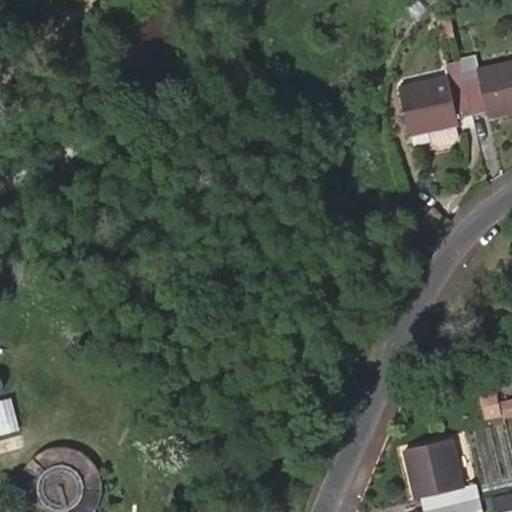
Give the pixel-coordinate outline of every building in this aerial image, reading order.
[(476,57),(460,60),(471,114),(486,111),(488,116),(511,110),(511,61),(478,69),(476,57)] [(458,117),(471,114),(460,60),(445,64),(448,76),(400,88),(411,135),(459,123),(458,117)] [(12,397),(0,400),(0,434),(20,429),(12,397)] [(425,511),(479,497),(476,483),(464,486),(453,438),(404,449),(415,497),(422,496),(425,511)] [(22,486),(23,494),(25,502),(30,510),(32,511),(88,511),(90,510),(94,504),(96,499),(98,492),(98,485),(97,476),(94,467),(89,460),(85,456),(80,453),(73,450),(65,448),(59,447),(51,448),(44,451),(36,456),(32,460),(28,464),(25,471),(22,479),(22,486)] [(479,497),(425,511),(480,511),(482,511),(479,497)]
